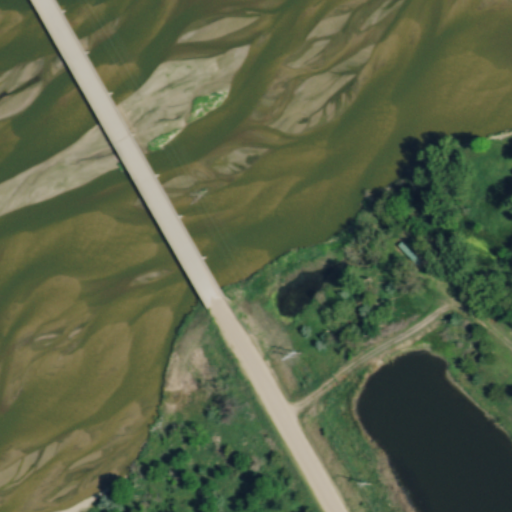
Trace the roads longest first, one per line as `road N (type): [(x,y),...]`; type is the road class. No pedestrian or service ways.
road 1 (tertiary): [(230,323),(42,0)]
road 2 (tertiary): [(337,511),(230,323)]
